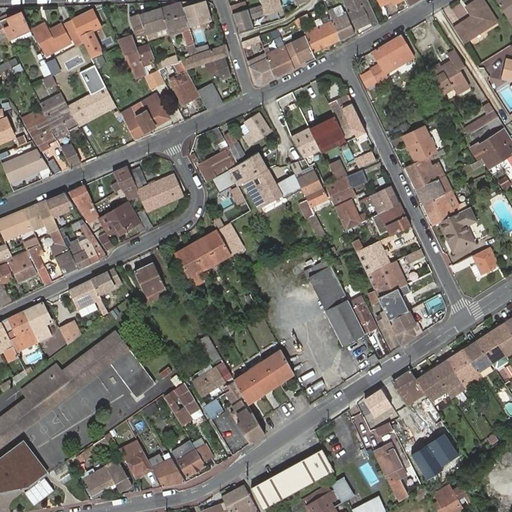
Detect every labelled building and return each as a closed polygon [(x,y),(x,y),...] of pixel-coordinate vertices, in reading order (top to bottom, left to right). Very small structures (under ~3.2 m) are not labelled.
[(188,0),(182,2),(188,22),(189,26),(211,20),(205,1),(190,5),(188,0)] [(261,0),(263,4),(269,24),(284,19),(278,0),(261,0)] [(380,23),(368,0),(342,0),(356,29),(371,23),(373,27),(380,23)] [(454,27),(463,42),(497,20),(483,0),(475,0),(467,5),(473,15),(454,27)] [(511,0),(497,0),(511,23),(511,0)] [(182,1),(161,6),(168,30),(174,28),(174,26),(184,23),(188,22),(182,2),(182,1)] [(245,1),(230,6),(232,13),(247,8),(245,1)] [(263,4),(259,4),(265,25),(269,24),(263,4)] [(343,5),(328,11),(331,19),(341,40),(355,33),(343,5)] [(161,6),(140,13),(145,28),(148,38),(168,31),(168,30),(161,6)] [(92,9),(73,19),(84,42),(92,57),(100,54),(90,32),(101,26),(92,9)] [(31,32),(22,11),(1,21),(11,40),(31,32)] [(145,28),(140,13),(131,15),(134,26),(136,31),(145,28)] [(307,37),(314,52),(341,40),(331,19),(329,20),(330,23),(324,25),(320,18),(315,20),(318,27),(305,33),(307,37)] [(84,42),(73,19),(65,23),(76,46),(84,42)] [(197,53),(189,26),(188,22),(184,23),(187,27),(181,28),(187,44),(190,56),(197,54),(197,53)] [(60,23),(51,28),(53,32),(63,28),(60,23)] [(53,32),(51,28),(47,30),(44,24),(31,31),(46,61),(73,46),(63,28),(53,32)] [(241,41),(243,46),(262,39),(260,35),(241,41)] [(267,54),(275,78),(296,69),(286,46),(282,35),(275,39),(279,48),(271,52),(267,54)] [(370,68),(378,83),(388,77),(385,72),(415,55),(402,35),(374,51),(380,63),(370,68)] [(130,36),(120,41),(121,44),(128,62),(132,67),(135,77),(143,74),(143,75),(145,75),(148,73),(144,62),(151,58),(147,44),(136,49),(130,36)] [(286,46),(296,69),(304,65),(302,62),(316,55),(314,52),(307,37),(286,46)] [(199,42),(203,51),(210,48),(207,40),(199,42)] [(229,55),(226,44),(220,45),(220,46),(197,54),(190,56),(180,59),(185,68),(207,62),(211,73),(218,71),(220,79),(230,76),(225,57),(229,55)] [(266,53),(248,61),(255,83),(259,86),(275,78),(267,54),(266,53)] [(46,62),(42,54),(38,56),(43,66),(47,64),(46,62)] [(175,55),(155,61),(158,69),(171,63),(176,60),(175,55)] [(302,62),(304,65),(317,59),(316,55),(302,62)] [(105,64),(101,56),(93,60),(95,64),(98,68),(105,64)] [(429,70),(451,106),(455,104),(450,95),(468,83),(449,56),(429,70)] [(19,64),(16,57),(7,61),(11,68),(19,64)] [(53,58),(46,62),(47,64),(52,74),(53,77),(61,74),(53,58)] [(187,72),(185,68),(180,59),(176,60),(171,63),(179,77),(187,72)] [(511,60),(507,60),(503,77),(511,79),(511,60)] [(0,64),(0,73),(11,68),(7,61),(0,64)] [(47,64),(43,66),(39,68),(45,78),(46,77),(52,74),(47,64)] [(107,88),(95,64),(80,71),(91,95),(107,88)] [(148,73),(145,75),(151,87),(163,80),(158,69),(157,70),(148,73)] [(187,72),(179,77),(170,82),(183,106),(201,97),(197,91),(196,88),(187,72)] [(53,77),(52,74),(46,77),(51,85),(56,82),(53,77)] [(59,92),(56,86),(45,91),(41,84),(37,86),(44,100),(59,92)] [(208,109),(221,103),(212,85),(197,91),(201,97),(208,109)] [(113,100),(108,90),(107,88),(91,95),(70,106),(77,119),(113,100)] [(155,95),(140,103),(145,111),(159,103),(155,95)] [(335,104),(330,107),(334,115),(345,136),(354,131),(343,108),(352,103),(348,95),(334,101),(335,104)] [(64,97),(43,108),(47,115),(50,113),(53,122),(49,124),(53,132),(54,132),(56,136),(80,124),(77,119),(70,106),(64,97)] [(80,124),(116,105),(113,100),(77,119),(80,124)] [(487,113),(464,128),(468,135),(498,115),(489,101),(482,106),(487,113)] [(140,103),(120,114),(134,137),(168,118),(159,103),(145,111),(140,103)] [(366,131),(352,103),(343,108),(354,131),(355,134),(357,136),(366,131)] [(0,143),(13,138),(4,118),(2,117),(1,110),(0,110),(0,143)] [(31,122),(27,125),(42,150),(50,146),(48,144),(58,140),(56,136),(54,132),(53,132),(49,124),(53,122),(50,113),(47,115),(31,122)] [(248,145),(270,131),(258,114),(239,125),(244,134),(242,135),(248,145)] [(334,115),(309,128),(317,145),(319,149),(322,155),(329,151),(326,145),(345,136),(334,115)] [(423,124),(402,134),(416,161),(432,153),(436,151),(423,124)] [(210,131),(222,153),(230,148),(218,127),(210,131)] [(511,136),(506,127),(480,143),(479,141),(467,149),(474,161),(481,157),(488,168),(505,157),(511,153),(511,136)] [(317,145),(309,128),(292,137),(304,156),(319,149),(317,145)] [(17,145),(27,141),(24,134),(14,139),(17,145)] [(230,145),(236,157),(238,156),(240,159),(243,157),(241,155),(244,154),(237,142),(230,145)] [(72,167),(81,163),(70,144),(62,148),(72,167)] [(48,164),(37,147),(2,163),(10,181),(48,164)] [(436,151),(432,153),(434,159),(448,151),(446,147),(436,151)] [(0,158),(15,153),(12,148),(0,153),(0,158)] [(225,171),(235,166),(238,163),(230,148),(222,153),(200,164),(208,180),(225,171)] [(360,167),(377,159),(373,150),(355,158),(360,167)] [(237,171),(244,183),(245,182),(268,170),(259,153),(235,166),(237,171)] [(417,188),(446,174),(440,162),(433,166),(430,161),(434,159),(432,153),(416,161),(406,165),(417,188)] [(326,159),(336,180),(345,176),(336,156),(332,158),(330,157),(326,159)] [(48,160),(56,173),(61,171),(54,157),(48,160)] [(298,161),(291,163),(307,199),(311,207),(327,198),(314,170),(304,175),(302,169),(298,161)] [(126,165),(112,172),(130,201),(140,196),(138,190),(129,171),(126,165)] [(304,175),(314,170),(311,165),(310,165),(302,169),(304,175)] [(237,171),(235,166),(225,171),(228,176),(237,171)] [(134,168),(129,171),(138,190),(143,188),(134,168)] [(268,170),(245,182),(259,207),(281,194),(268,170)] [(225,171),(208,180),(211,186),(228,176),(225,171)] [(296,174),(286,180),(294,196),(303,191),(296,174)] [(417,188),(424,203),(452,189),(446,174),(417,188)] [(138,190),(140,196),(145,206),(173,193),(171,189),(178,186),(173,175),(143,188),(138,190)] [(355,196),(346,177),(337,182),(327,187),(335,205),(355,196)] [(98,214),(85,184),(69,192),(87,220),(92,217),(98,214)] [(400,203),(392,185),(370,195),(372,200),(368,202),(375,215),(400,203)] [(424,203),(433,223),(440,221),(461,211),(458,205),(452,207),(447,196),(454,193),(452,189),(424,203)] [(46,199),(54,217),(71,210),(68,205),(73,203),(65,191),(46,199)] [(459,204),(454,193),(447,196),(452,207),(458,205),(459,204)] [(46,199),(23,209),(31,227),(32,228),(33,228),(44,223),(49,233),(52,232),(59,229),(46,199)] [(311,207),(307,199),(300,203),(307,218),(314,214),(311,207)] [(358,216),(350,199),(335,207),(346,229),(367,219),(365,213),(358,216)] [(129,200),(98,218),(108,236),(118,230),(121,236),(128,231),(127,230),(142,222),(130,201),(129,200)] [(411,226),(400,203),(375,215),(371,217),(378,230),(387,225),(392,235),(411,226)] [(483,235),(470,206),(461,211),(440,221),(448,237),(451,235),(457,247),(483,235)] [(23,209),(0,218),(0,228),(5,239),(31,227),(23,209)] [(307,218),(317,238),(324,235),(314,214),(307,218)] [(69,240),(65,242),(69,250),(70,251),(78,270),(107,256),(85,222),(81,225),(90,241),(83,244),(81,242),(72,247),(69,240)] [(230,222),(218,229),(218,230),(219,231),(221,236),(232,230),(233,230),(230,222)] [(65,242),(59,229),(52,232),(58,243),(51,247),(64,276),(78,270),(70,251),(69,250),(65,242)] [(232,230),(221,236),(230,254),(242,247),(232,230)] [(221,236),(219,231),(176,253),(194,288),(204,283),(198,272),(205,268),(210,280),(216,277),(210,265),(231,255),(231,254),(230,254),(221,236)] [(107,250),(114,246),(107,234),(99,239),(107,250)] [(358,238),(351,241),(355,249),(356,251),(358,250),(363,248),(358,238)] [(384,238),(363,248),(358,250),(360,256),(358,256),(365,269),(366,269),(368,273),(390,263),(391,263),(382,245),(386,243),(384,238)] [(0,260),(7,258),(12,255),(6,243),(0,245),(0,260)] [(39,243),(27,249),(28,250),(30,255),(45,285),(52,282),(39,254),(44,252),(39,243)] [(482,273),(492,268),(491,266),(499,262),(490,245),(472,255),(482,273)] [(425,255),(422,248),(406,256),(409,263),(425,255)] [(28,250),(7,259),(9,263),(18,282),(37,273),(28,256),(30,255),(28,250)] [(7,258),(0,260),(0,276),(8,272),(5,265),(9,263),(7,259),(7,258)] [(329,262),(328,260),(305,271),(342,345),(364,333),(348,301),(329,262)] [(398,280),(403,278),(395,260),(391,263),(390,263),(398,280)] [(134,271),(145,295),(164,286),(152,263),(134,271)] [(378,297),(406,284),(403,278),(398,280),(390,263),(368,273),(367,274),(374,290),(378,297)] [(114,268),(102,274),(104,278),(116,272),(114,268)] [(8,272),(0,276),(0,282),(11,278),(8,272)] [(99,294),(122,283),(116,272),(104,278),(102,274),(92,279),(99,294)] [(104,314),(108,312),(99,294),(92,279),(68,290),(77,310),(97,300),(104,314)] [(408,288),(406,284),(378,297),(379,300),(384,311),(388,319),(405,312),(396,294),(408,288)] [(0,304),(1,306),(10,301),(5,289),(0,290),(0,304)] [(378,297),(374,290),(368,293),(373,303),(379,300),(378,297)] [(364,333),(376,327),(360,294),(348,301),(364,333)] [(51,322),(42,303),(24,312),(38,341),(45,338),(51,335),(48,330),(46,330),(43,326),(51,322)] [(401,345),(416,335),(411,324),(410,320),(413,319),(416,318),(411,308),(405,312),(388,319),(399,342),(399,343),(401,345)] [(390,348),(399,343),(399,342),(388,319),(384,311),(374,316),(390,348)] [(13,330),(7,333),(12,344),(16,351),(38,341),(24,312),(7,319),(13,330)] [(61,330),(68,344),(83,332),(76,319),(60,328),(61,330)] [(0,349),(12,344),(7,333),(2,322),(0,322),(0,349)] [(495,325),(489,329),(505,354),(506,356),(511,351),(511,332),(506,322),(503,324),(496,328),(495,325)] [(478,340),(477,341),(491,363),(505,354),(489,329),(481,335),(484,336),(479,339),(478,340)] [(28,397),(0,417),(0,491),(6,490),(11,486),(37,467),(23,449),(2,464),(0,461),(0,445),(42,415),(28,397),(63,371),(76,390),(112,363),(138,397),(156,384),(116,331),(63,371),(57,364),(22,390),(28,397)] [(220,357),(207,334),(199,339),(213,362),(220,357)] [(491,363),(477,341),(473,343),(469,346),(467,344),(461,347),(469,358),(477,371),(491,363)] [(469,358),(461,347),(455,351),(456,354),(453,356),(448,360),(463,383),(478,373),(477,371),(469,358)] [(247,403),(293,374),(280,350),(234,380),(234,381),(243,395),(247,403)] [(370,364),(377,359),(374,352),(366,358),(370,364)] [(505,354),(491,363),(495,370),(509,361),(506,356),(505,354)] [(463,383),(448,360),(443,363),(440,365),(437,364),(431,368),(446,391),(450,398),(466,388),(463,383)] [(234,380),(223,362),(192,381),(201,396),(225,382),(227,385),(234,381),(234,380)] [(511,366),(511,364),(502,370),(509,380),(511,377),(511,366)] [(12,376),(14,381),(26,372),(24,368),(14,375),(12,376)] [(446,391),(431,368),(424,372),(425,374),(421,377),(416,380),(425,394),(430,401),(446,391)] [(416,380),(409,370),(394,380),(410,404),(425,394),(416,380)] [(28,397),(42,415),(76,390),(63,371),(28,397)] [(234,381),(227,385),(230,390),(228,391),(230,393),(227,395),(231,402),(243,395),(234,381)] [(190,420),(187,415),(200,407),(184,382),(164,398),(181,426),(190,420)] [(380,388),(363,399),(375,417),(392,405),(380,388)] [(204,409),(211,419),(217,415),(215,412),(222,408),(215,397),(205,404),(207,407),(204,409)] [(250,444),(266,433),(254,413),(251,415),(243,399),(231,406),(234,411),(241,422),(237,423),(250,444)] [(159,411),(153,402),(143,409),(148,418),(159,411)] [(231,413),(237,423),(241,422),(234,411),(231,413)] [(375,429),(379,437),(393,430),(390,423),(390,422),(375,429)] [(114,438),(110,431),(93,443),(97,450),(114,438)] [(462,456),(445,432),(412,454),(428,478),(462,456)] [(0,457),(0,461),(2,464),(23,449),(37,467),(11,486),(6,490),(29,486),(48,472),(24,440),(0,457)] [(190,440),(172,451),(187,476),(205,465),(203,462),(196,450),(190,440)] [(97,450),(93,443),(75,455),(80,461),(97,450)] [(392,443),(374,452),(388,481),(394,478),(396,482),(407,476),(392,443)] [(196,450),(203,462),(213,456),(205,444),(196,450)] [(148,459),(140,445),(123,455),(133,474),(143,469),(145,473),(153,469),(148,459)] [(471,463),(485,452),(481,446),(466,455),(471,463)] [(323,448),(252,489),(263,510),(334,471),(323,448)] [(364,448),(359,450),(362,458),(368,456),(364,448)] [(153,469),(162,487),(186,482),(168,451),(160,456),(158,452),(148,459),(153,469)] [(119,460),(106,466),(108,471),(121,464),(119,460)] [(115,483),(120,492),(133,486),(121,464),(108,471),(115,483)] [(108,471),(106,466),(95,472),(84,479),(93,495),(115,483),(108,471)] [(80,473),(84,479),(95,472),(92,467),(80,473)] [(133,474),(135,479),(145,473),(143,469),(133,474)] [(319,498),(308,505),(312,511),(311,511),(325,511),(334,507),(331,502),(338,497),(341,502),(354,495),(343,476),(333,482),(337,488),(334,490),(331,491),(328,486),(316,493),(319,498)] [(394,478),(388,481),(391,489),(397,487),(398,486),(396,482),(394,478)] [(258,511),(256,507),(244,485),(221,496),(224,501),(229,511),(258,511)] [(462,506),(458,499),(454,492),(450,485),(435,494),(438,501),(435,504),(439,511),(459,511),(461,511),(462,511),(462,506)] [(397,487),(391,489),(398,502),(403,499),(397,487)] [(464,496),(465,500),(470,497),(464,487),(454,492),(458,499),(464,496)] [(316,493),(301,501),(307,511),(311,511),(312,511),(308,505),(319,498),(316,493)] [(383,511),(384,511),(378,498),(352,511),(383,511)] [(229,511),(224,501),(216,503),(199,509),(200,511),(229,511)]
